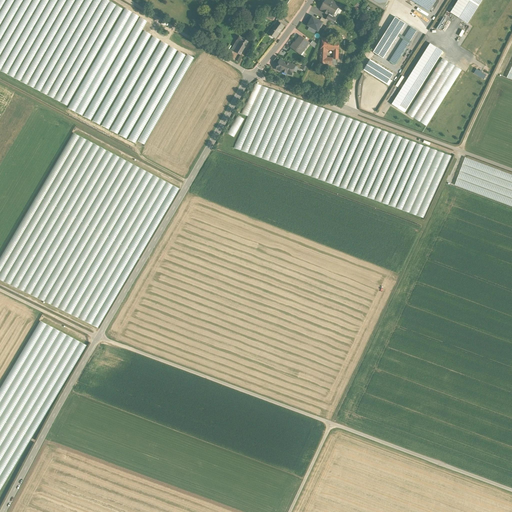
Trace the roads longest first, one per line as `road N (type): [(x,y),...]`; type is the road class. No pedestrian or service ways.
road 1 (residential): [(3,511),(244,84),(310,0)]
road 2 (track): [(98,337),(511,490)]
road 3 (track): [(126,0),(252,75),(511,169)]
road 4 (track): [(331,423),(459,150)]
road 5 (track): [(188,182),(0,84)]
road 6 (track): [(511,40),(459,150)]
